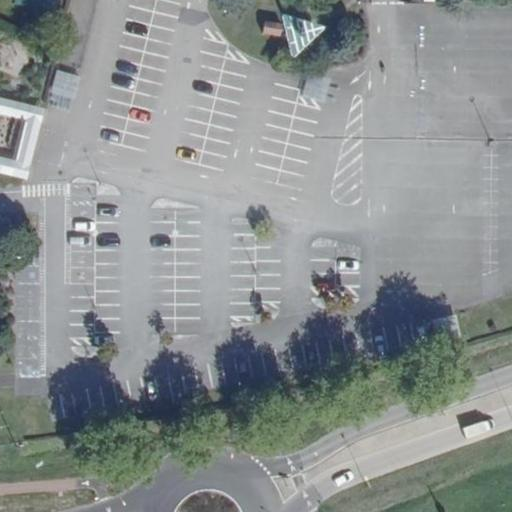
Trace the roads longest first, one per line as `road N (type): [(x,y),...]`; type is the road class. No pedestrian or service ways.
road 1 (secondary): [(511,372),(343,433),(282,468),(227,468)]
road 2 (secondary): [(291,511),(347,472),(511,415)]
